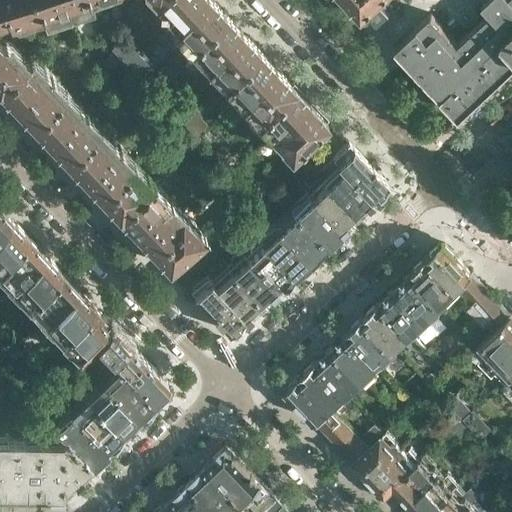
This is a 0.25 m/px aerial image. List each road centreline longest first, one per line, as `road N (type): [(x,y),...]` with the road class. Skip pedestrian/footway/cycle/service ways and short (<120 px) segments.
road 1 (residential): [(0,151),(228,390)]
road 2 (residential): [(228,390),(443,186)]
road 3 (residential): [(443,186),(267,0)]
road 4 (residential): [(92,511),(228,390)]
road 5 (residential): [(228,390),(343,511)]
